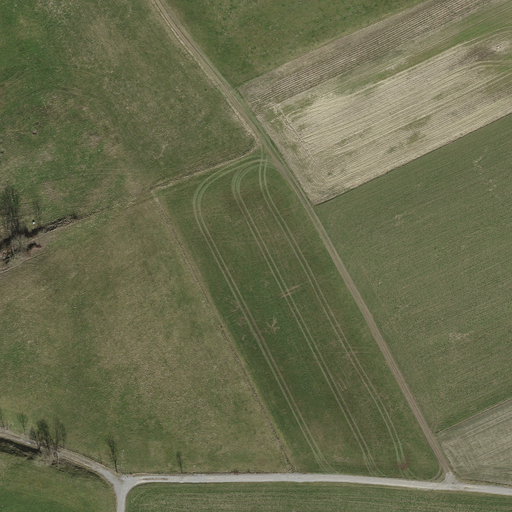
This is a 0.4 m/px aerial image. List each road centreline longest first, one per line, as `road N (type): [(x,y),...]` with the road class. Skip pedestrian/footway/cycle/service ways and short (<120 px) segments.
road 1 (track): [(455,495),(331,255),(155,0)]
road 2 (track): [(117,491),(301,484),(511,501)]
road 3 (track): [(0,435),(109,473),(120,511)]
